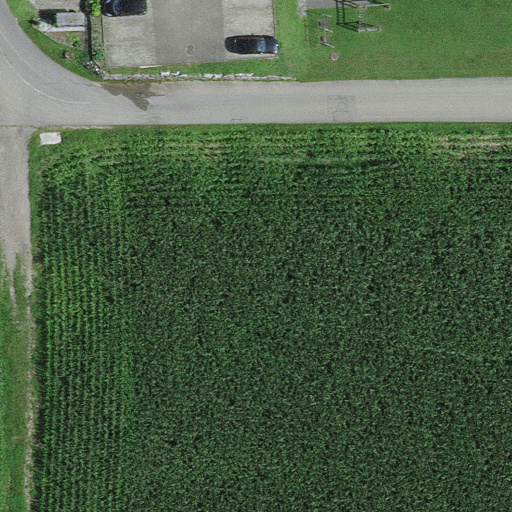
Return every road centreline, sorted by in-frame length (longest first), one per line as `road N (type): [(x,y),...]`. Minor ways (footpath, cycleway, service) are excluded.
road 1 (residential): [(511,106),(122,106),(59,99),(17,66),(0,32)]
road 2 (track): [(25,483),(30,337),(17,66)]
